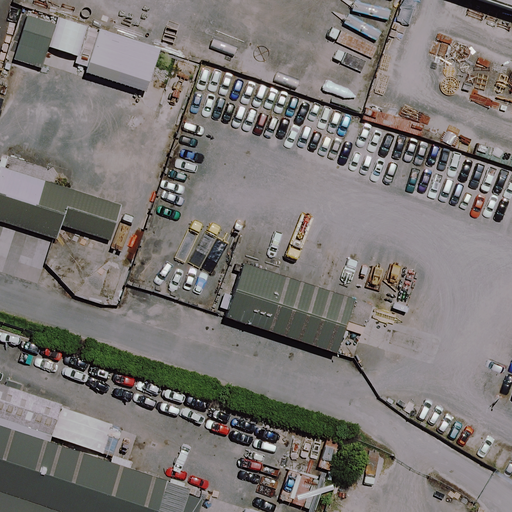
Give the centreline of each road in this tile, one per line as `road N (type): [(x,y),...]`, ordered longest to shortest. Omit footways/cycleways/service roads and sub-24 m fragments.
road 1 (unknown): [(149,341),(356,424),(504,511)]
road 2 (unknown): [(166,0),(171,20),(280,57)]
